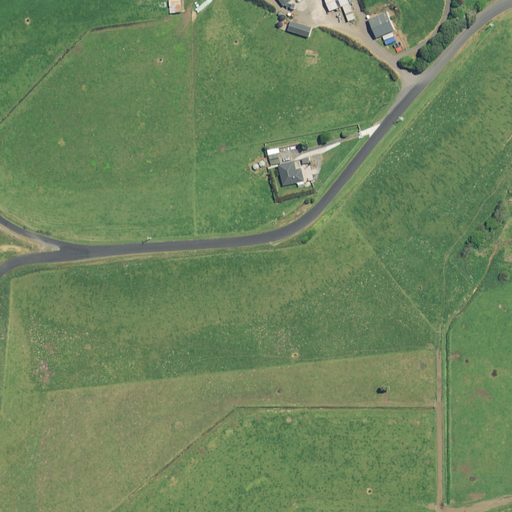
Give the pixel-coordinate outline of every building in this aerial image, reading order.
[(183,13),(183,0),(172,0),(172,13),(183,13)] [(355,19),(347,0),(326,0),(331,11),(344,6),(350,21),(355,19)] [(392,32),(394,31),(387,13),(369,20),(377,38),(383,36),(385,40),(394,36),(392,32)] [(313,28),(293,21),(290,31),(310,38),(313,28)] [(299,170),(297,162),(281,165),(285,186),(307,182),(304,169),(299,170)]
